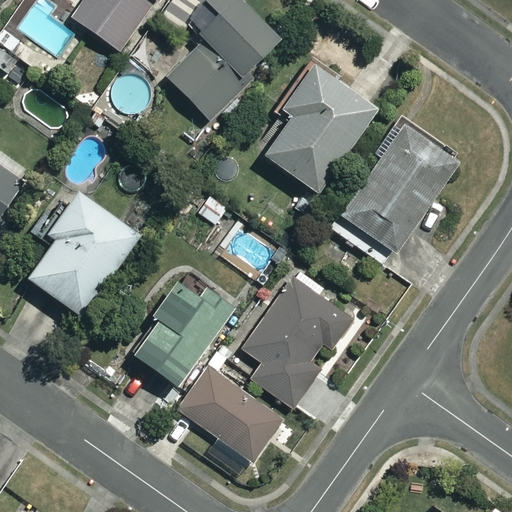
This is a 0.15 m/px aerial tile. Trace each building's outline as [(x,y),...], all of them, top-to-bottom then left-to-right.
[(169,0),(91,0),(74,24),(122,59),(158,10),(161,12),(169,0)] [(285,49),(234,0),(218,0),(191,29),(207,44),(168,84),(211,126),(285,49)] [(360,55),(330,37),(319,55),(349,73),(360,55)] [(381,120),(309,69),(276,115),(295,128),(268,165),(321,204),(381,120)] [(462,169),(401,127),(376,163),(383,168),(344,225),(399,262),(462,169)] [(0,227),(27,189),(0,170),(0,227)] [(143,246),(82,202),(52,245),(59,250),(32,288),(86,327),(143,246)] [(324,293),(301,276),(243,354),(263,369),(253,384),(293,414),(357,328),(319,300),(324,293)] [(203,307),(181,291),(155,327),(161,332),(137,365),(180,396),(238,316),(211,296),(203,307)] [(283,427),(210,374),(180,416),(253,468),(283,427)]
